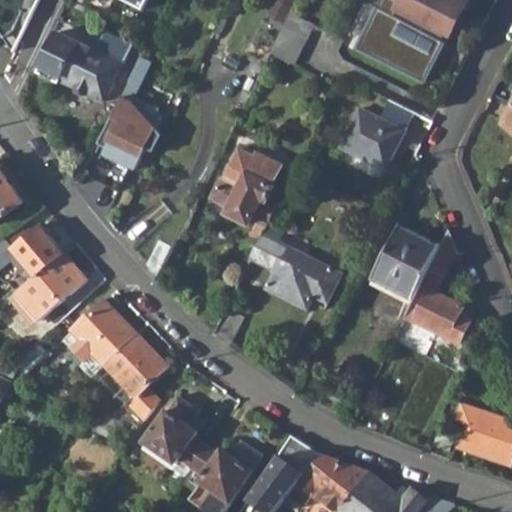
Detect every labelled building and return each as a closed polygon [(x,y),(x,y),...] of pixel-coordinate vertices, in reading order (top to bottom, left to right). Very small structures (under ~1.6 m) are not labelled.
[(0,0),(0,29),(15,51),(17,48),(40,0),(0,0)] [(154,0),(112,0),(147,16),(154,0)] [(406,0),(403,8),(453,33),(469,0),(406,0)] [(393,14),(382,8),(364,47),(428,77),(446,37),(394,12),(393,14)] [(272,53),(297,65),(316,25),(292,13),(272,53)] [(60,30),(39,69),(61,80),(62,77),(106,98),(115,81),(124,85),(131,69),(124,66),(135,44),(106,30),(97,48),(60,30)] [(142,56),(84,172),(102,182),(115,159),(136,169),(163,115),(161,114),(167,102),(147,92),(141,105),(133,101),(151,61),(142,56)] [(361,107),(342,147),(387,171),(416,114),(389,101),(381,117),(361,107)] [(511,106),(503,123),(511,127),(511,106)] [(224,177),(214,197),(232,206),(229,213),(251,225),(254,218),(269,226),(270,224),(280,203),(271,198),(276,186),(274,185),(283,165),(259,154),(258,158),(241,149),(227,176),(224,177)] [(0,167),(0,220),(25,202),(0,167)] [(37,277),(66,253),(43,224),(15,247),(7,239),(0,244),(0,272),(20,256),(28,266),(9,282),(19,293),(37,277)] [(269,226),(253,257),(277,269),(268,288),(309,308),(316,295),(330,302),(344,274),(281,242),(286,232),(270,224),(269,226)] [(401,224),(374,278),(415,299),(423,284),(425,280),(442,244),(401,224)] [(442,244),(425,280),(441,288),(458,253),(450,233),(442,244)] [(158,247),(149,263),(161,277),(173,253),(158,247)] [(19,293),(18,293),(42,321),(90,280),(66,253),(37,277),(19,293)] [(415,299),(406,316),(462,343),(472,320),(461,314),(465,305),(423,284),(415,299)] [(13,298),(36,326),(42,321),(18,293),(13,298)] [(73,333),(65,340),(84,362),(94,353),(106,366),(138,334),(105,299),(72,331),(73,333)] [(228,308),(215,335),(230,346),(245,318),(228,308)] [(401,328),(389,353),(399,358),(411,333),(401,328)] [(106,366),(136,398),(129,405),(146,422),(161,402),(147,388),(169,367),(138,334),(106,366)] [(39,342),(13,364),(18,367),(27,373),(50,353),(39,342)] [(0,407),(18,367),(13,364),(0,358),(0,407)] [(193,467),(209,444),(196,437),(199,432),(191,426),(196,418),(189,414),(194,407),(178,396),(177,398),(175,397),(171,398),(165,407),(168,410),(146,441),(177,464),(181,458),(193,467)] [(511,419),(451,398),(443,414),(466,423),(459,439),(457,446),(511,464),(511,419)] [(189,414),(196,418),(200,412),(194,407),(189,414)] [(436,433),(432,444),(449,451),(454,440),(436,433)] [(239,446),(245,450),(250,444),(243,440),(239,446)] [(205,476),(202,480),(235,503),(265,455),(250,444),(245,450),(239,446),(233,454),(224,448),(221,452),(209,444),(193,467),(205,476)] [(301,481),(292,493),(306,504),(315,494),(337,511),(340,511),(371,473),(369,472),(349,464),(346,468),(340,463),(341,461),(322,454),(301,481)] [(271,511),(275,511),(292,493),(301,481),(293,476),(297,469),(277,456),(250,499),(271,511)] [(371,473),(340,511),(448,511),(457,504),(428,494),(425,499),(412,489),(409,492),(403,498),(397,494),(371,473)] [(397,494),(403,498),(409,492),(403,487),(397,494)]
